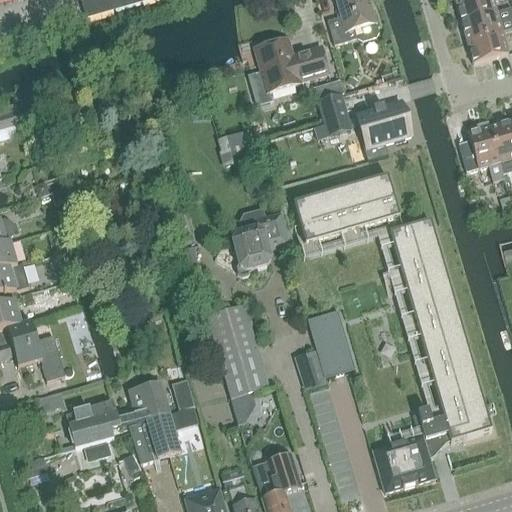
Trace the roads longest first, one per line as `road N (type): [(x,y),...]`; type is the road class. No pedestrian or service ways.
road 1 (unknown): [(333,511),(285,360),(269,275)]
road 2 (residential): [(511,86),(453,102),(425,0)]
